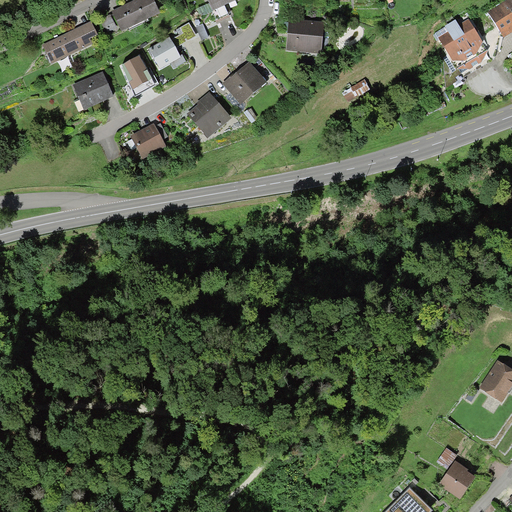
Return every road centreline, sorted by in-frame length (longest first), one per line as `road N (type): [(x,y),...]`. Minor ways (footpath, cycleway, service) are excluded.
road 1 (primary): [(0,234),(336,171),(511,115)]
road 2 (track): [(213,511),(268,450),(263,433),(244,420),(81,404),(0,410)]
road 3 (residential): [(265,0),(259,22),(236,48),(178,92),(99,133)]
